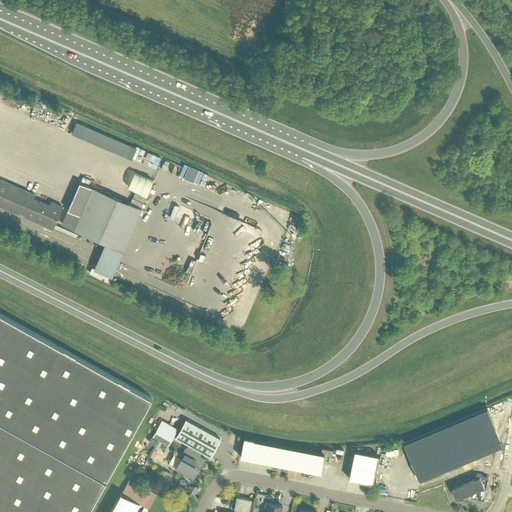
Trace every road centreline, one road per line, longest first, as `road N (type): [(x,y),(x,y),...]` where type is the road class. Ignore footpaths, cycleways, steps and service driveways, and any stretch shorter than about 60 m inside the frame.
road 1 (trunk): [(285,141),(358,200),(380,261),(377,293),(363,329),(330,365),(289,384),(234,386)]
road 2 (trunk): [(285,141),(0,16)]
road 3 (trunk): [(234,386),(270,399),(303,394),(353,375),(432,327),(511,302)]
road 4 (trunk): [(447,0),(462,72),(447,109),(426,132),(372,153),(285,141)]
road 5 (trunk): [(234,386),(0,270)]
road 6 (trunk): [(511,239),(285,141)]
road 7 (residential): [(199,511),(214,486),(235,475),(421,511)]
